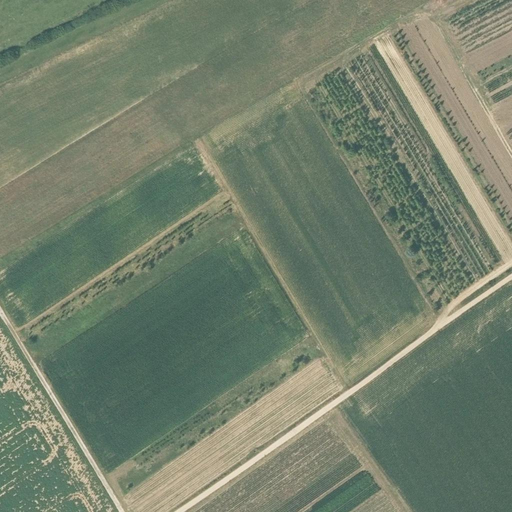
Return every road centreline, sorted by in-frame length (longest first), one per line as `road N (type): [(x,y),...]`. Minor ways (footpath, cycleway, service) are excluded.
road 1 (track): [(179,511),(511,276)]
road 2 (track): [(0,311),(121,511)]
